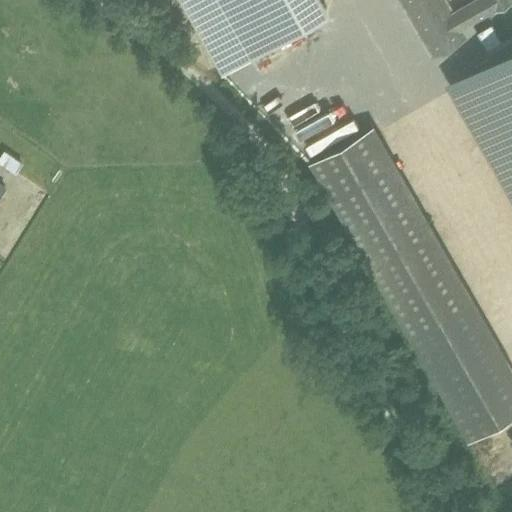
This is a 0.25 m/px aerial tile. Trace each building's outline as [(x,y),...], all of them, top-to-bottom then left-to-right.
[(190,0),(228,72),(337,15),(328,0),(190,0)] [(472,0),(453,11),(446,0),(400,0),(431,56),(467,36),(462,27),(510,0),(472,0)] [(511,43),(474,65),(511,132),(511,43)] [(385,124),(405,116),(397,97),(377,104),(385,124)] [(511,414),(511,369),(395,117),(329,148),(463,437),(511,414)]
